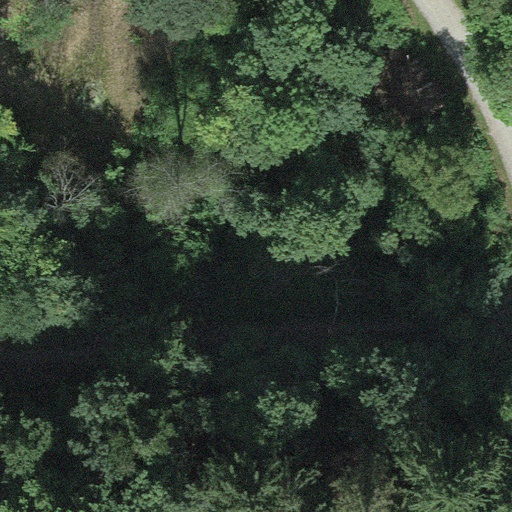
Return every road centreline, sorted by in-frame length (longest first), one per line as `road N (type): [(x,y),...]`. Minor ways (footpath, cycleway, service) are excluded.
road 1 (track): [(511,320),(416,337),(0,357)]
road 2 (track): [(511,129),(421,0)]
road 3 (track): [(0,425),(100,355)]
